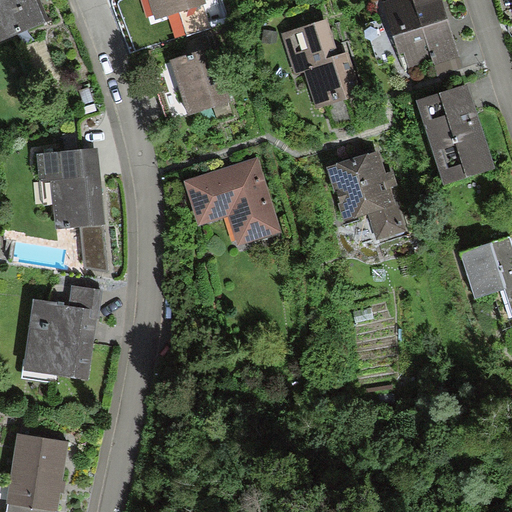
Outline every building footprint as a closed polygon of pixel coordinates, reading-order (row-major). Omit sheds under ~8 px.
[(0,0),(0,40),(43,24),(34,0),(0,0)] [(150,0),(156,17),(204,3),(203,0),(150,0)] [(438,0),(394,0),(385,3),(408,69),(434,60),(440,76),(463,68),(449,29),(438,0)] [(322,23),(282,36),(294,74),(303,71),(315,107),(338,100),(357,94),(344,53),(333,57),(322,23)] [(211,51),(170,64),(180,95),(186,115),(227,102),(211,51)] [(474,113),(465,87),(418,104),(446,186),(494,170),(474,113)] [(97,173),(94,151),(38,157),(40,183),(52,182),(57,229),(81,229),(85,269),(110,273),(97,173)] [(377,155),(329,170),(346,221),(369,214),(377,241),(403,233),(389,192),(397,190),(392,173),(384,176),(377,155)] [(276,232),(253,162),(231,169),(184,183),(198,226),(228,216),(237,244),(276,232)] [(511,249),(508,239),(463,254),(477,297),(504,287),(511,310),(511,249)] [(94,328),(98,292),(71,288),(69,306),(34,302),(25,372),(86,380),(94,328)] [(57,511),(61,486),(68,442),(20,434),(7,511),(57,511)]
